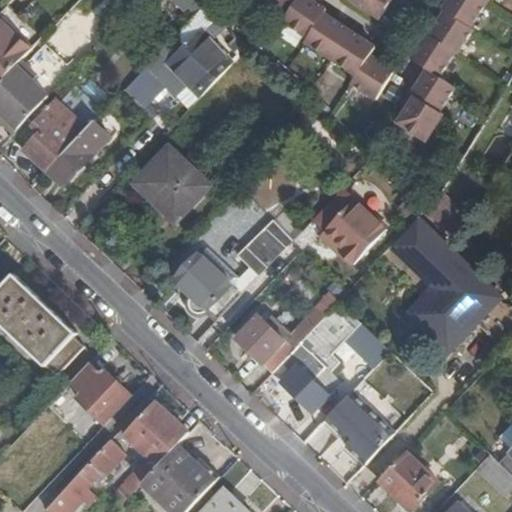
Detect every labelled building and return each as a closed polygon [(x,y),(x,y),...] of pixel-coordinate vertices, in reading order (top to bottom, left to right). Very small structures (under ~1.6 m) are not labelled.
[(261,0),(261,1),(286,16),(296,0),(261,0)] [(296,0),(286,16),(283,20),(308,37),(326,12),(328,8),(315,0),(296,0)] [(353,0),(352,1),(381,20),(393,0),(353,0)] [(451,0),(444,13),(446,15),(431,39),(429,37),(413,63),(429,73),(413,99),(417,101),(400,127),(429,145),(446,119),(442,116),(457,92),(441,81),(457,57),(459,58),(475,33),(472,31),(491,0),(451,0)] [(199,14),(159,55),(203,97),(233,66),(219,53),(218,55),(199,36),(214,20),(203,9),(199,14)] [(308,37),(306,41),(332,57),(350,28),(326,12),(308,37)] [(34,48),(0,15),(0,83),(21,62),(34,48)] [(350,28),(332,57),(357,74),(371,53),(376,45),(350,28)] [(357,74),(351,82),(377,97),(395,69),(371,53),(357,74)] [(36,78),(21,62),(0,83),(0,122),(13,135),(29,119),(49,98),(32,81),(36,78)] [(57,103),(36,126),(29,119),(13,135),(11,137),(47,172),(78,140),(102,115),(75,89),(59,106),(57,103)] [(511,109),(502,128),(511,133),(511,109)] [(86,150),(95,141),(86,132),(78,140),(47,172),(46,173),(63,188),(93,157),(86,150)] [(210,189),(170,152),(139,184),(166,209),(168,207),(180,220),(210,189)] [(418,163),(404,185),(401,189),(426,211),(428,213),(430,209),(447,183),(418,163)] [(349,270),(388,230),(345,187),(310,224),(321,235),(318,240),(349,270)] [(401,188),(384,205),(410,228),(416,221),(419,218),(423,214),(426,211),(401,189),(401,188)] [(242,281),(210,251),(202,259),(240,297),(304,230),(284,210),(240,256),(253,270),(242,281)] [(411,314),(446,348),(480,313),(495,295),(450,252),(416,221),(410,228),(394,244),(438,286),(411,314)] [(198,256),(174,281),(196,302),(204,310),(216,322),(240,297),(202,259),(198,256)] [(17,349),(21,345),(57,379),(85,350),(74,340),(78,337),(16,277),(0,293),(0,324),(11,335),(7,339),(17,349)] [(340,302),(331,293),(321,304),(330,313),(340,302)] [(480,313),(502,333),(511,322),(511,299),(509,299),(495,295),(480,313)] [(199,314),(201,314),(204,310),(196,302),(192,307),(191,308),(192,310),(193,312),(194,313),(195,314),(197,314),(199,314)] [(334,361),(331,357),(363,324),(342,304),(274,375),(312,413),(335,388),(324,371),(334,361)] [(321,304),(301,323),(302,324),(311,332),(330,313),(321,304)] [(259,316),(236,340),(271,374),(311,332),(302,324),(285,341),(259,316)] [(80,394),(76,399),(106,427),(134,398),(104,369),(99,374),(89,365),(71,385),(80,394)] [(329,418),(371,463),(400,436),(359,391),(329,418)] [(156,448),(148,457),(149,458),(160,469),(177,450),(191,436),(156,403),(125,435),(136,446),(144,438),(156,448)] [(511,444),(511,427),(503,435),(511,444)] [(112,441),(46,511),(74,511),(84,501),(90,507),(96,500),(86,491),(96,481),(99,484),(127,454),(112,441)] [(160,469),(144,485),(171,511),(190,511),(215,486),(177,450),(160,469)] [(409,511),(410,511),(437,485),(404,454),(378,481),(409,511)] [(476,468),(503,494),(511,484),(511,478),(488,456),(476,468)] [(160,469),(149,458),(121,487),(132,497),(144,485),(160,469)] [(243,511),(225,495),(208,511),(243,511)] [(466,511),(456,502),(446,511),(466,511)]
